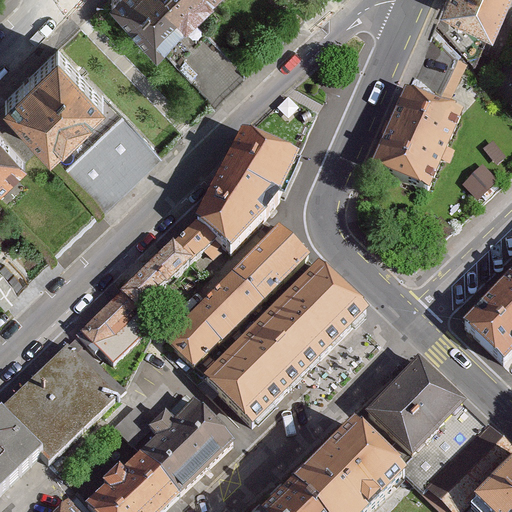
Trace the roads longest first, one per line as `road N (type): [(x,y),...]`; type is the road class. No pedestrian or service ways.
road 1 (unclassified): [(0,359),(352,17),(379,2),(407,8)]
road 2 (residential): [(407,322),(336,249),(322,214),(407,8)]
road 3 (unclassified): [(219,511),(407,322)]
road 4 (unclassified): [(511,219),(407,322)]
road 5 (residential): [(511,420),(407,322)]
